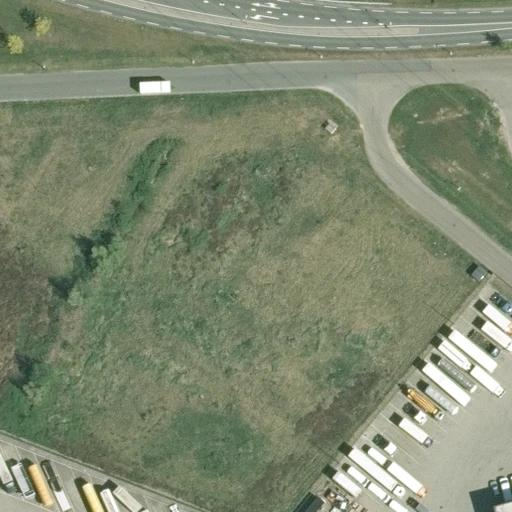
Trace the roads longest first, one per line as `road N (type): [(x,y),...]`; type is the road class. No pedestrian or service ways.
road 1 (secondary): [(72,0),(291,39),(394,41),(485,27)]
road 2 (unclassified): [(0,90),(370,77)]
road 3 (secondary): [(485,27),(303,18),(195,0)]
road 4 (unclassified): [(370,77),(376,146),(393,172),(511,271)]
road 5 (unclassified): [(370,77),(511,70)]
